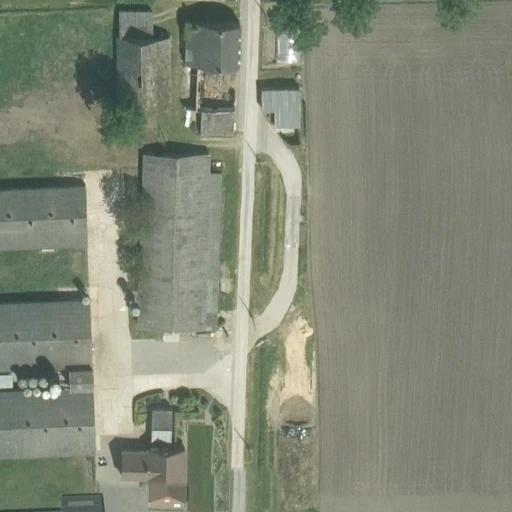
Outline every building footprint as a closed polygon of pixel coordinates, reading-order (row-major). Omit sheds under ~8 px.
[(149,30),(149,6),(117,6),(116,99),(167,100),(168,30),(149,30)] [(236,60),(236,14),(181,14),(182,102),(237,102),(236,60)] [(301,77),(266,77),(265,105),(281,105),(281,116),(297,116),(297,127),(330,128),(330,106),(301,106),(301,77)] [(218,324),(220,209),(222,169),(210,169),(207,147),(141,145),(138,202),(136,322),(218,324)] [(78,174),(0,176),(0,238),(80,236),(78,174)] [(0,294),(0,356),(86,353),(84,292),(0,294)] [(0,382),(0,444),(92,442),(89,380),(0,382)] [(184,511),(185,448),(119,447),(119,476),(144,476),(144,511),(184,511)]
